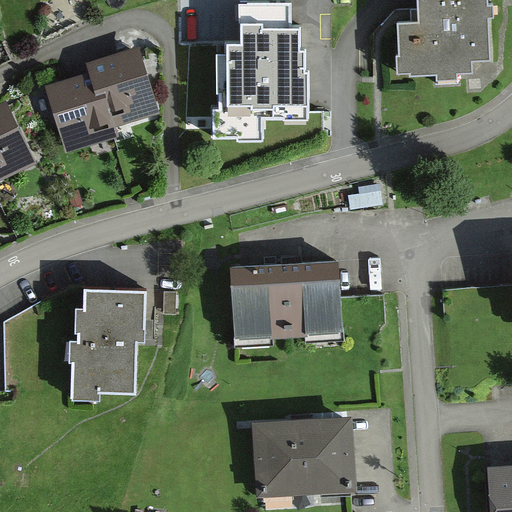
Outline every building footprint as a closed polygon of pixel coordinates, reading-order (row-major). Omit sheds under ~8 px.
[(484,0),(413,0),(415,23),(390,24),(393,82),(467,77),(466,61),(488,60),(484,0)] [(287,5),(235,5),(235,48),(213,48),(213,137),(258,137),(258,120),(307,121),(308,39),(287,39),(287,5)] [(104,96),(112,122),(152,110),(136,54),(90,67),(93,78),(98,97),(104,96)] [(115,134),(112,122),(104,96),(98,97),(93,78),(51,90),(68,148),(115,134)] [(0,110),(0,176),(29,163),(4,108),(0,110)] [(336,262),(227,268),(231,343),(340,337),(336,262)] [(141,291),(79,289),(78,319),(68,318),(65,403),(96,404),(96,395),(130,395),(131,342),(140,342),(141,291)] [(347,418),(250,425),(256,497),(352,490),(347,418)] [(511,511),(511,470),(493,472),(494,511),(511,511)]
